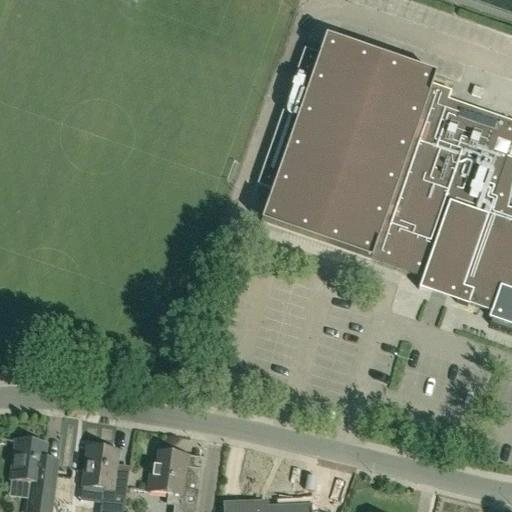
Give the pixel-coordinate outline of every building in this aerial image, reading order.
[(492,322),(490,327),(511,334),(511,216),(501,215),(510,167),(506,166),(507,161),(511,147),(511,125),(487,116),(484,126),(476,123),(479,114),(446,102),(449,94),(429,87),(432,78),(332,43),(326,41),(324,47),(320,57),(304,51),(257,186),(273,192),(261,224),(281,231),(370,262),(423,281),(420,290),(491,314),(489,321),(492,322)] [(49,511),(54,477),(59,477),(60,463),(43,461),(45,447),(39,446),(39,443),(38,441),(24,439),(22,441),(22,444),(16,443),(14,460),(13,459),(8,497),(28,499),(27,510),(29,511),(28,511),(49,511)] [(97,449),(94,450),(86,449),(81,489),(102,492),(99,511),(122,511),(126,491),(113,489),(116,468),(117,453),(109,452),(107,450),(105,449),(104,449),(102,448),(100,448),(97,449)] [(186,470),(187,459),(158,455),(156,469),(151,468),(148,490),(147,493),(167,496),(166,507),(174,508),(172,511),(195,511),(201,472),(186,470)] [(202,461),(187,459),(186,470),(201,472),(202,461)] [(113,489),(126,491),(128,469),(116,468),(113,489)]
